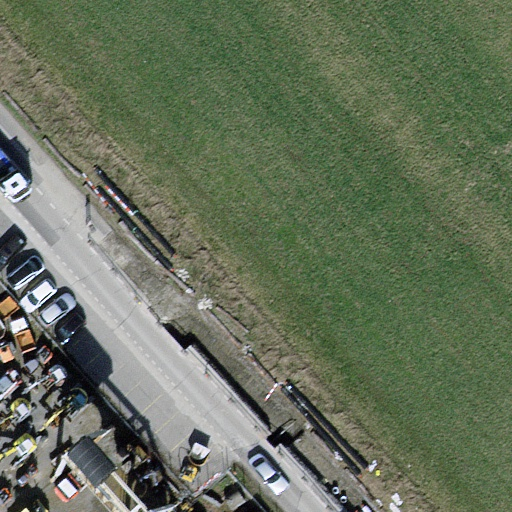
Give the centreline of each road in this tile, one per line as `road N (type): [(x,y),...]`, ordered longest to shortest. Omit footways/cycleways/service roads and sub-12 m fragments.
road 1 (track): [(478,511),(18,0)]
road 2 (unclassified): [(0,146),(332,511)]
